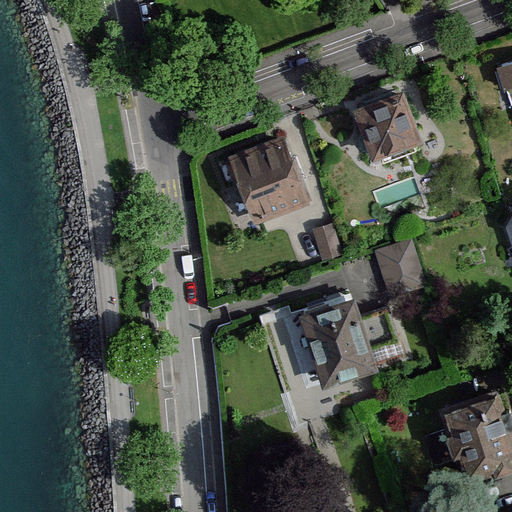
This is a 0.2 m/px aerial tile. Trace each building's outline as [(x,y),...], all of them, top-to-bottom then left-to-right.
[(504,97),(511,94),(511,65),(496,70),(504,97)] [(407,91),(357,110),(376,161),(426,142),(407,91)] [(282,133),(227,155),(255,223),(309,201),(282,133)] [(328,222),(308,230),(320,261),(340,254),(328,222)] [(426,288),(410,239),(373,251),(389,300),(426,288)] [(359,298),(301,314),(323,390),(381,373),(359,298)] [(511,426),(498,391),(447,411),(476,485),(511,471),(511,426)]
